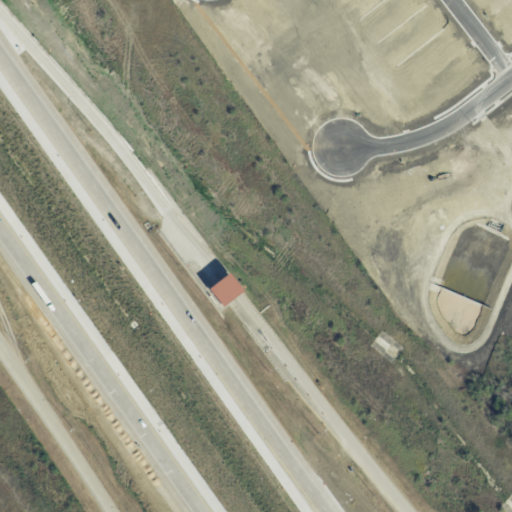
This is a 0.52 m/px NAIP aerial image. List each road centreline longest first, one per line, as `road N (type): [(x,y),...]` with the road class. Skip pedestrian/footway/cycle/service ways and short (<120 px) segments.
road 1 (motorway): [(330,511),(0,58)]
road 2 (motorway): [(222,276),(0,11)]
road 3 (motorway): [(0,232),(199,511)]
road 4 (motorway): [(408,511),(236,294)]
road 5 (motorway): [(0,345),(117,511)]
road 6 (residential): [(511,80),(411,143),(338,152)]
